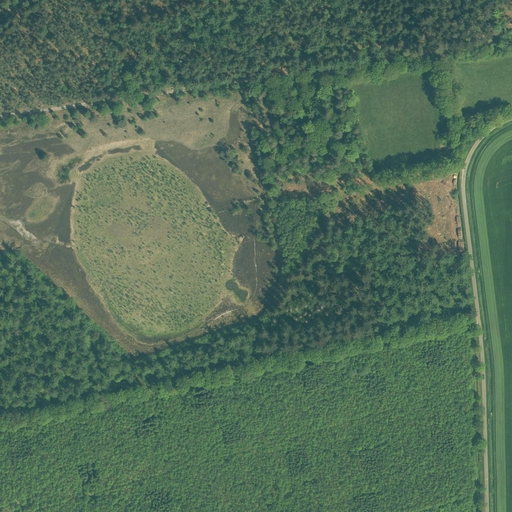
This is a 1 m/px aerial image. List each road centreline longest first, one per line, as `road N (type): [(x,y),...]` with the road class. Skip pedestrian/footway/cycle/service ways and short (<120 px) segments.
road 1 (track): [(0,117),(499,41),(496,0)]
road 2 (track): [(478,319),(0,421)]
road 3 (unclassified): [(487,511),(482,356),(462,185),(477,141),(511,118)]
road 4 (track): [(439,51),(453,162),(463,171)]
